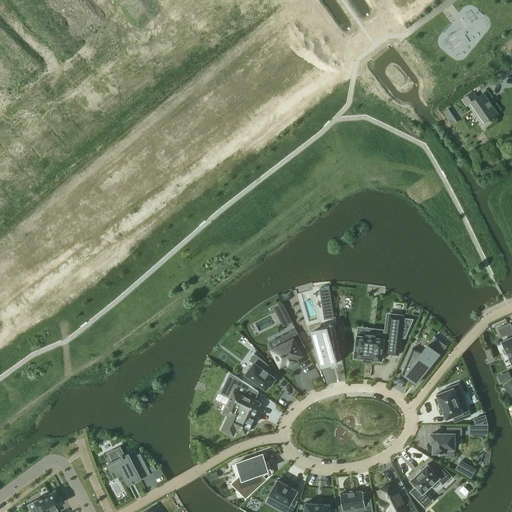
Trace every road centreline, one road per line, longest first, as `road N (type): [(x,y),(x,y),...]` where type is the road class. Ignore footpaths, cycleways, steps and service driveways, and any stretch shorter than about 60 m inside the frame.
road 1 (unclassified): [(346,47),(350,63),(313,99),(64,297)]
road 2 (residential): [(307,0),(12,237)]
road 3 (residential): [(0,154),(172,6)]
road 4 (residential): [(282,434),(305,464),(377,463),(406,437),(409,406)]
road 5 (residential): [(282,434),(240,446),(124,511)]
road 6 (residential): [(409,406),(386,391),(330,388),(289,414),(282,434)]
road 7 (residential): [(511,306),(480,325),(409,406)]
road 8 (residential): [(0,498),(59,460),(87,511)]
